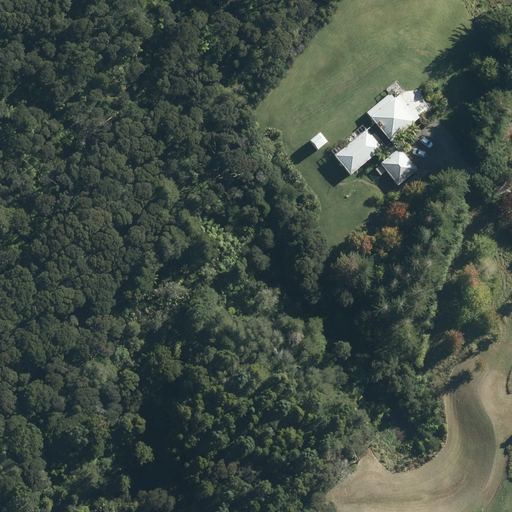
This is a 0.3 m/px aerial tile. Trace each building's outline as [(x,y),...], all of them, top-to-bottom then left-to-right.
[(386,95),(362,114),(388,145),(435,107),(417,84),(406,93),(396,80),(382,91),(386,95)] [(380,149),(360,127),(345,140),(347,143),(340,149),(336,145),(327,153),(348,177),(380,149)] [(315,152),(326,143),(318,132),(306,142),(315,152)] [(417,169),(397,148),(372,170),(378,177),(383,173),(396,187),(417,169)] [(376,207),(370,213),(372,216),(357,231),(367,241),(382,225),(378,222),(385,215),(376,207)]
